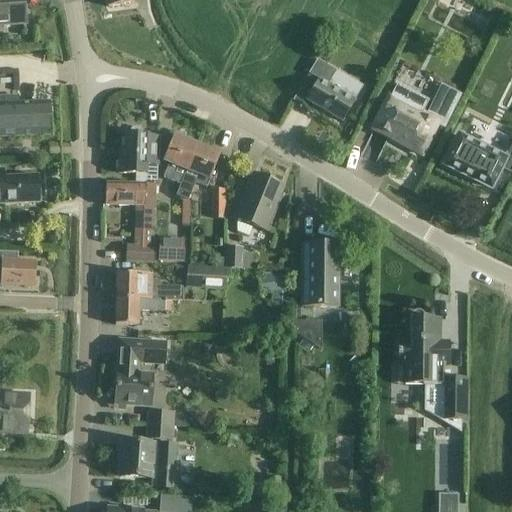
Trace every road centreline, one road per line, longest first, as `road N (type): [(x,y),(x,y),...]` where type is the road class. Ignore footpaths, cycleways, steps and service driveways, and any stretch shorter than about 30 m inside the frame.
road 1 (unclassified): [(511,277),(230,114),(154,84),(86,78)]
road 2 (unclassified): [(80,487),(86,78)]
